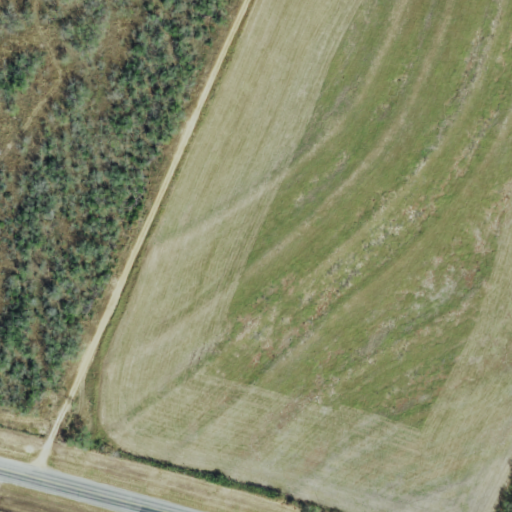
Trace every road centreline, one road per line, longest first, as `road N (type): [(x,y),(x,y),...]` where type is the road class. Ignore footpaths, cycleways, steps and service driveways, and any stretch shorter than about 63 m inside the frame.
road 1 (residential): [(258,0),(116,352),(77,411),(58,490)]
road 2 (primary): [(0,474),(138,511)]
